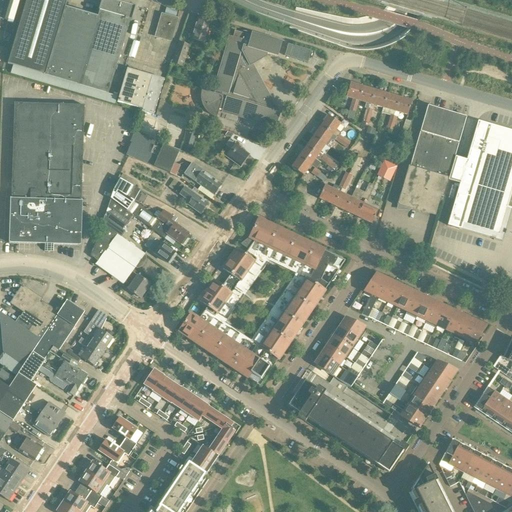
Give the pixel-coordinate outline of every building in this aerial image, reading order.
[(25,0),(5,68),(43,79),(44,76),(59,80),(61,71),(49,68),(50,65),(48,65),(64,8),(66,0),(25,0)] [(13,0),(7,21),(13,22),(19,0),(13,0)] [(97,18),(77,85),(108,94),(130,20),(131,21),(135,8),(121,4),(119,0),(117,0),(115,2),(108,0),(101,0),(98,11),(99,11),(97,17),(97,18)] [(64,8),(48,65),(50,65),(49,68),(61,71),(59,80),(77,85),(97,18),(97,17),(64,8)] [(162,15),(155,37),(170,41),(176,20),(162,15)] [(196,19),(190,40),(204,44),(211,23),(196,19)] [(201,94),(201,97),(201,99),(201,101),(201,103),(202,106),(203,108),(204,110),(206,112),(207,113),(209,115),(211,116),(213,117),(215,118),(217,119),(217,118),(219,110),(222,111),(222,113),(270,127),(279,114),(271,111),(266,103),(267,103),(267,104),(268,104),(267,100),(266,97),(265,93),(263,89),(261,86),(259,82),(257,81),(256,79),(255,77),(254,76),(253,73),(252,71),(251,67),(271,57),(272,54),(283,57),(285,43),(286,42),(256,33),(255,33),(255,34),(245,31),(244,33),(237,31),(235,37),(230,36),(229,38),(213,91),(215,91),(214,95),(202,91),(202,90),(201,92),(201,94)] [(178,42),(171,63),(182,67),(189,46),(178,42)] [(126,69),(117,102),(142,110),(141,113),(144,114),(153,116),(164,80),(133,71),(133,69),(128,68),(127,69),(126,69)] [(350,84),(346,98),(354,100),(350,112),(355,113),(362,87),(350,84)] [(362,87),(355,113),(356,114),(360,102),(370,105),(374,91),(362,87)] [(374,91),(370,105),(383,109),(387,95),(374,91)] [(387,95),(383,109),(381,114),(390,117),(386,130),(393,132),(397,119),(393,117),(395,112),(399,98),(387,95)] [(399,98),(395,112),(407,116),(411,102),(399,98)] [(8,242),(8,243),(44,245),(44,252),(53,252),(53,245),(79,246),(80,246),(82,202),(80,202),(82,151),(84,107),(37,105),(14,104),(12,158),(11,180),(11,190),(11,191),(11,199),(9,199),(8,242)] [(443,198),(464,123),(466,118),(427,107),(402,196),(400,195),(396,206),(410,210),(411,209),(433,215),(439,197),(443,198)] [(366,109),(362,123),(368,124),(372,111),(366,109)] [(321,127),(332,135),(335,137),(338,132),(336,130),(340,125),(328,116),(321,127)] [(189,118),(187,123),(214,131),(216,126),(189,118)] [(404,121),(401,131),(407,133),(410,123),(404,121)] [(511,131),(478,121),(465,166),(454,162),(448,181),(460,184),(447,226),(459,229),(461,224),(499,235),(511,189),(511,131)] [(321,127),(313,137),(325,145),(332,135),(321,127)] [(368,128),(365,139),(372,141),(375,130),(368,128)] [(131,143),(126,155),(129,156),(169,174),(179,152),(178,152),(137,133),(134,132),(130,142),(131,143)] [(338,134),(334,140),(345,148),(352,139),(346,134),(343,138),(338,134)] [(313,137),(306,148),(318,156),(325,145),(313,137)] [(226,147),(221,154),(240,168),(249,156),(240,149),(241,147),(236,143),(234,145),(228,141),(225,146),(226,147)] [(306,148),(298,158),(310,166),(318,156),(306,148)] [(323,155),(319,160),(331,168),(334,163),(323,155)] [(298,158),(291,168),(303,177),(310,166),(298,158)] [(377,176),(390,182),(396,168),(384,162),(377,176)] [(192,164),(184,175),(197,185),(213,196),(215,194),(216,194),(218,192),(217,190),(221,185),(207,175),(192,164)] [(314,168),(310,173),(316,177),(319,172),(314,168)] [(324,186),(318,199),(333,206),(339,193),(342,189),(344,190),(351,175),(346,173),(339,188),(334,185),(332,189),(324,186)] [(123,175),(120,180),(133,187),(134,188),(137,183),(123,175)] [(113,190),(111,200),(133,216),(161,237),(164,239),(167,235),(180,245),(181,244),(182,245),(186,239),(188,236),(187,235),(187,234),(174,224),(170,221),(173,216),(164,209),(162,213),(158,210),(155,212),(153,216),(133,202),(127,197),(133,187),(120,180),(119,180),(113,190)] [(178,194),(183,186),(174,181),(169,188),(178,194)] [(369,184),(366,192),(368,193),(368,194),(371,196),(375,187),(369,184)] [(184,188),(180,195),(189,202),(187,206),(200,215),(208,204),(184,188)] [(356,189),(351,199),(345,212),(357,217),(363,204),(359,202),(360,199),(362,199),(363,199),(368,201),(371,196),(368,194),(368,193),(366,192),(365,193),(356,189)] [(339,193),(333,206),(345,212),(351,199),(339,193)] [(113,211),(103,226),(118,237),(133,216),(111,200),(109,208),(113,211)] [(363,204),(357,217),(371,224),(378,211),(363,204)] [(249,239),(261,244),(269,225),(258,219),(249,239)] [(269,248),(273,239),(278,229),(269,225),(261,244),(269,248)] [(103,226),(93,249),(103,256),(96,265),(122,283),(123,284),(128,277),(134,281),(127,290),(140,299),(150,285),(137,276),(137,277),(131,273),(135,267),(137,269),(138,269),(139,269),(140,269),(141,268),(142,268),(142,267),(143,267),(143,266),(144,266),(144,265),(145,265),(145,264),(146,264),(146,263),(146,262),(146,261),(146,260),(147,260),(147,259),(146,258),(146,257),(144,255),(118,237),(103,226)] [(151,229),(145,235),(151,241),(157,235),(151,229)] [(275,251),(277,252),(287,233),(278,229),(273,239),(279,242),(275,251)] [(285,244),(291,247),(296,237),(287,233),(277,252),(280,253),(285,244)] [(293,259),(296,261),(305,242),(296,237),(291,247),(297,250),(293,259)] [(155,240),(148,250),(167,264),(167,263),(169,265),(173,260),(170,258),(174,253),(162,244),(162,245),(155,240)] [(303,253),(309,256),(314,246),(305,242),(296,261),(298,262),(303,253)] [(311,268),(314,269),(323,250),(314,246),(309,256),(315,259),(311,268)] [(237,250),(230,259),(239,266),(243,261),(251,266),(256,259),(247,252),(244,255),(237,250)] [(310,276),(316,280),(324,266),(337,272),(345,261),(323,250),(314,269),(310,276)] [(231,275),(226,281),(236,288),(243,277),(235,271),(239,266),(230,259),(223,269),(231,275)] [(376,275),(363,295),(370,298),(361,315),(368,318),(378,297),(386,280),(376,275)] [(386,280),(378,297),(388,302),(396,285),(386,280)] [(214,282),(207,292),(216,298),(220,293),(228,299),(236,288),(226,281),(222,288),(214,282)] [(396,285),(388,302),(397,307),(406,289),(396,285)] [(300,287),(299,289),(317,302),(323,293),(312,286),(308,292),(300,287)] [(3,352),(0,356),(0,363),(16,375),(56,314),(34,299),(36,297),(22,288),(12,303),(23,311),(14,324),(0,313),(0,323),(3,351),(3,352)] [(305,297),(301,303),(312,310),(317,302),(299,289),(297,292),(305,297)] [(406,289),(397,307),(407,311),(415,294),(406,289)] [(216,298),(207,292),(200,301),(208,307),(205,310),(215,317),(220,309),(212,304),(216,298)] [(415,294),(407,311),(417,316),(425,299),(415,294)] [(425,299),(417,316),(427,321),(435,304),(425,299)] [(67,301),(32,353),(44,360),(49,352),(53,347),(59,351),(84,313),(67,301)] [(289,303),(288,306),(306,318),(312,310),(301,303),(297,309),(289,303)] [(435,304),(427,321),(437,325),(445,308),(435,304)] [(294,314),(290,320),(300,326),(306,318),(288,306),(286,309),(294,314)] [(455,313),(445,308),(437,325),(447,330),(455,313)] [(382,314),(377,312),(373,320),(378,322),(382,314)] [(455,313),(447,330),(456,334),(464,317),(455,313)] [(179,332),(188,338),(200,321),(191,315),(179,332)] [(392,318),(387,316),(383,325),(388,327),(392,318)] [(456,334),(454,338),(464,343),(473,322),(464,317),(456,334)] [(346,319),(340,328),(356,339),(363,328),(346,319)] [(93,320),(84,335),(92,340),(106,349),(113,339),(105,333),(99,329),(100,328),(95,325),(97,323),(93,320)] [(278,320),(277,323),(295,335),(300,326),(290,320),(287,325),(278,320)] [(196,344),(203,335),(208,326),(200,321),(188,338),(196,344)] [(401,323),(397,321),(393,329),(397,331),(401,323)] [(473,322),(465,339),(474,343),(485,327),(473,322)] [(283,331),(279,336),(289,343),(295,335),(277,323),(275,325),(283,331)] [(411,328),(407,326),(403,334),(407,336),(411,328)] [(340,328),(334,337),(350,348),(356,339),(340,328)] [(196,344),(204,350),(216,332),(214,330),(208,338),(203,335),(196,344)] [(421,332),(416,330),(412,339),(417,341),(421,332)] [(204,350),(213,355),(219,346),(213,342),(219,334),(216,332),(204,350)] [(431,337),(426,335),(422,343),(427,345),(431,337)] [(244,336),(241,341),(257,350),(260,345),(244,336)] [(268,337),(266,339),(284,351),(289,343),(279,336),(276,342),(268,337)] [(334,337),(328,346),(343,357),(350,348),(334,337)] [(284,351),(266,339),(264,342),(272,347),(268,354),(277,361),(284,351)] [(92,340),(86,349),(100,358),(106,349),(92,340)] [(440,342),(436,340),(432,348),(436,350),(440,342)] [(511,340),(507,350),(503,359),(511,363),(511,340)] [(213,355),(221,361),(233,343),(230,341),(225,350),(219,346),(213,355)] [(377,347),(370,342),(367,346),(374,351),(377,347)] [(221,361),(230,367),(236,357),(230,353),(236,345),(233,343),(221,361)] [(450,346),(446,344),(442,352),(446,355),(450,346)] [(328,346),(322,355),(338,366),(343,357),(328,346)] [(53,347),(49,352),(60,359),(63,354),(59,351),(53,347)] [(69,350),(66,354),(76,361),(79,357),(96,368),(99,364),(97,362),(100,358),(86,349),(84,352),(82,351),(78,356),(69,350)] [(456,359),(460,351),(455,349),(451,357),(456,359)] [(371,356),(364,351),(361,355),(368,360),(371,356)] [(467,354),(460,351),(456,359),(461,362),(467,354)] [(230,367),(238,372),(250,355),(247,353),(242,361),(236,357),(230,367)] [(421,364),(426,357),(417,353),(413,359),(421,364)] [(32,354),(18,375),(30,383),(44,362),(32,354)] [(238,372),(247,379),(254,369),(247,365),(253,356),(250,355),(238,372)] [(338,366),(322,355),(316,364),(331,375),(338,366)] [(59,360),(54,367),(82,384),(87,376),(78,371),(78,372),(59,360)] [(365,365),(358,360),(355,364),(362,369),(365,365)] [(42,367),(39,372),(48,378),(49,381),(72,397),(76,392),(81,385),(82,384),(54,367),(48,363),(44,369),(42,367)] [(438,363),(432,371),(448,381),(455,371),(438,363)] [(497,363),(494,368),(499,372),(503,367),(497,363)] [(254,369),(247,379),(260,387),(273,367),(268,364),(267,366),(264,364),(259,372),(254,369)] [(418,369),(410,364),(407,368),(415,373),(418,369)] [(511,374),(511,368),(506,364),(503,368),(511,374)] [(359,374),(351,369),(349,373),(356,378),(359,374)] [(423,378),(426,380),(442,391),(448,381),(432,371),(429,369),(423,378)] [(163,377),(164,377),(154,370),(143,385),(152,391),(153,392),(163,377)] [(1,371),(0,372),(0,378),(7,383),(11,378),(1,371)] [(346,371),(340,380),(350,387),(356,378),(349,373),(346,371)] [(412,378),(404,373),(401,377),(409,382),(412,378)] [(18,375),(8,388),(6,392),(24,404),(36,387),(30,383),(18,375)] [(161,398),(172,383),(163,377),(153,392),(152,391),(152,392),(161,398)] [(442,391),(426,380),(420,389),(436,400),(442,391)] [(305,381),(289,405),(300,412),(297,417),(298,418),(300,415),(305,419),(303,421),(305,422),(308,418),(389,472),(403,452),(405,453),(408,448),(400,443),(397,447),(322,397),(325,392),(317,387),(316,389),(305,381)] [(0,413),(12,422),(24,404),(6,392),(8,388),(0,382),(0,413)] [(406,387),(398,382),(395,386),(403,391),(406,387)] [(171,404),(181,389),(180,389),(172,383),(161,398),(171,405),(171,404)] [(395,385),(389,394),(399,401),(405,393),(395,385)] [(417,387),(411,396),(430,409),(436,400),(420,389),(417,387)] [(180,410),(190,395),(181,388),(180,389),(181,389),(171,404),(180,410)] [(475,407),(485,414),(498,395),(488,388),(475,407)] [(189,416),(199,401),(190,395),(180,410),(189,416)] [(485,414),(495,421),(508,402),(498,395),(485,414)] [(405,405),(408,407),(423,418),(430,409),(411,396),(405,405)] [(393,405),(386,400),(383,404),(391,409),(393,405)] [(201,417),(208,407),(199,401),(189,416),(198,422),(202,417),(201,417)] [(495,421),(505,428),(511,417),(511,403),(508,402),(495,421)] [(48,404),(40,415),(57,426),(64,415),(48,404)] [(217,427),(223,418),(208,407),(201,417),(202,417),(217,427)] [(408,407),(402,417),(417,427),(423,418),(408,407)] [(36,412),(29,423),(33,426),(32,427),(49,438),(57,426),(40,415),(36,412)] [(0,413),(0,431),(5,434),(9,429),(16,434),(20,428),(12,422),(0,413)] [(119,418),(112,429),(126,438),(122,444),(132,451),(136,444),(130,440),(137,430),(119,418)] [(232,431),(233,430),(230,428),(233,424),(223,418),(217,427),(222,430),(218,436),(227,443),(234,432),(232,431)] [(217,457),(227,443),(218,436),(208,451),(217,457)] [(22,438),(14,450),(34,461),(42,448),(26,438),(26,440),(22,438)] [(105,441),(98,451),(118,465),(125,454),(128,457),(132,451),(122,444),(118,449),(105,441)] [(442,462),(453,467),(463,446),(453,441),(442,462)] [(453,467),(463,473),(474,452),(463,446),(453,467)] [(217,457),(208,451),(202,447),(195,457),(211,467),(217,457)] [(0,469),(2,472),(0,475),(10,481),(11,480),(19,486),(28,473),(10,461),(13,457),(0,448),(0,469)] [(463,473),(474,479),(485,457),(474,452),(463,473)] [(205,476),(211,467),(195,457),(190,465),(204,475),(205,476)] [(474,479),(485,484),(496,463),(485,457),(474,479)] [(92,462),(85,472),(107,487),(109,488),(119,473),(109,465),(107,467),(105,471),(92,462)] [(485,484),(496,490),(507,469),(496,463),(485,484)] [(179,511),(204,475),(190,465),(188,464),(158,509),(159,509),(157,511),(179,511)] [(412,489),(413,492),(434,484),(437,483),(428,465),(412,489)] [(0,469),(0,496),(8,502),(19,486),(11,480),(10,481),(0,475),(2,472),(0,469)] [(496,490),(507,495),(511,484),(511,471),(507,469),(496,490)] [(85,472),(79,482),(92,491),(88,496),(98,503),(102,497),(101,496),(107,487),(85,472)] [(449,511),(434,484),(413,492),(410,494),(418,511),(449,511)] [(486,491),(479,488),(476,493),(483,497),(486,491)] [(70,492),(63,502),(77,511),(87,511),(91,507),(94,509),(98,503),(88,496),(84,502),(70,492)] [(467,492),(465,496),(474,511),(493,511),(492,504),(467,492)] [(102,497),(98,503),(105,508),(110,502),(105,499),(102,497)] [(507,502),(500,499),(497,504),(504,508),(507,502)] [(77,511),(63,502),(56,511),(77,511)]
